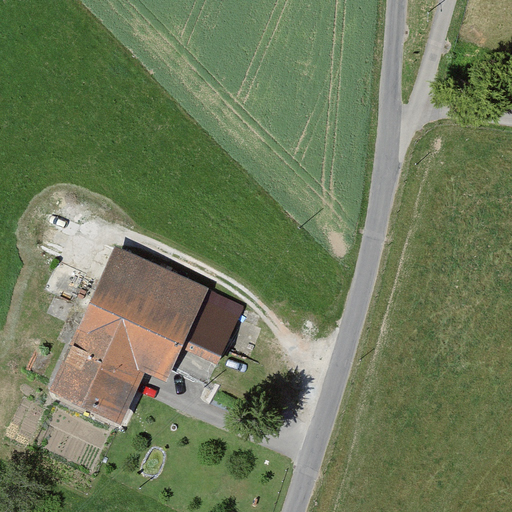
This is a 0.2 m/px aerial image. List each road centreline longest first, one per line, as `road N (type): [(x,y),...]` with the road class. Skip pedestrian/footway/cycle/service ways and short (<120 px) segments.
road 1 (unclassified): [(389,137),(348,332),(292,511)]
road 2 (unknown): [(83,221),(208,271),(248,299),(308,365),(335,376)]
road 3 (unclassified): [(449,0),(423,99),(389,137)]
road 4 (unclassified): [(398,0),(389,137)]
